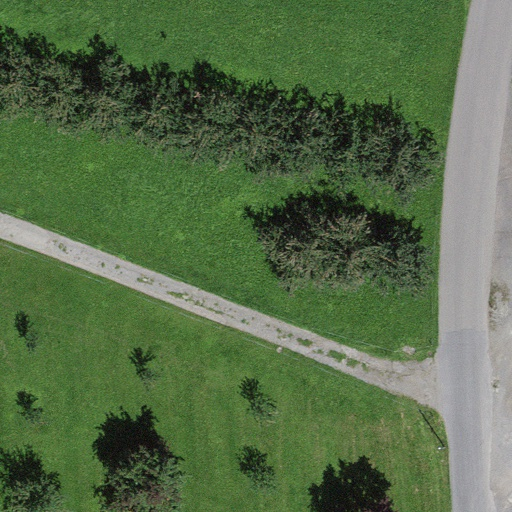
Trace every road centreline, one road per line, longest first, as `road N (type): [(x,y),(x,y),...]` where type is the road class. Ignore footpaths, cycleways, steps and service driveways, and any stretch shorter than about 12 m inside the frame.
road 1 (unclassified): [(501,0),(470,183),(476,511)]
road 2 (track): [(0,229),(471,409)]
